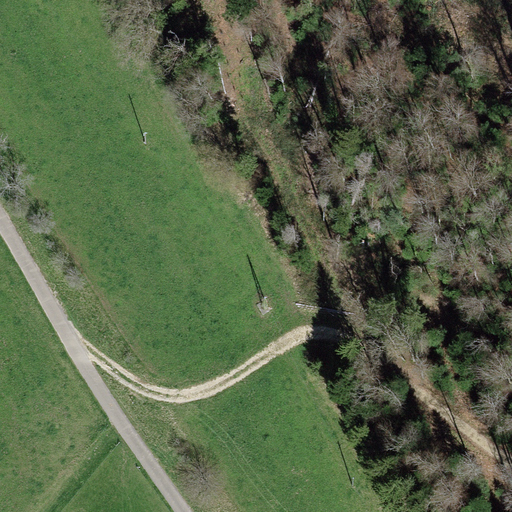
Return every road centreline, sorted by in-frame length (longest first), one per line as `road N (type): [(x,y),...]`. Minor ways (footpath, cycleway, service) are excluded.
road 1 (track): [(0,222),(112,412),(182,511)]
road 2 (track): [(306,333),(183,396),(139,385),(61,327)]
road 3 (track): [(306,333),(362,347),(511,463)]
